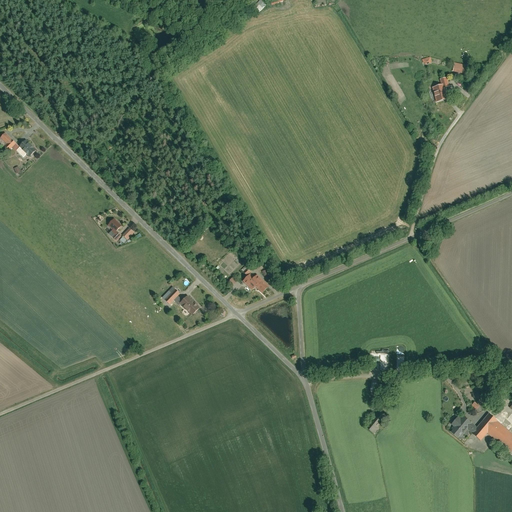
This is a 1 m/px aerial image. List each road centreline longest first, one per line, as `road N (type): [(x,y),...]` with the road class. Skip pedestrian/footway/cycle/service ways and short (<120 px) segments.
road 1 (unclassified): [(237,315),(0,84)]
road 2 (unclassified): [(237,315),(0,414)]
road 3 (unclassified): [(297,287),(511,186)]
road 4 (unclassified): [(343,511),(305,381)]
